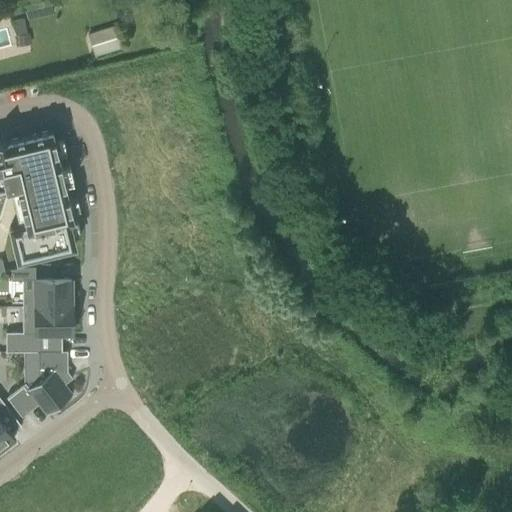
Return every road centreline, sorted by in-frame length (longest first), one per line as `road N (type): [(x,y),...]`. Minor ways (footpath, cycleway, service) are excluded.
road 1 (residential): [(120,390),(102,299),(107,205),(82,125),(41,107),(0,116)]
road 2 (residential): [(0,475),(120,390)]
